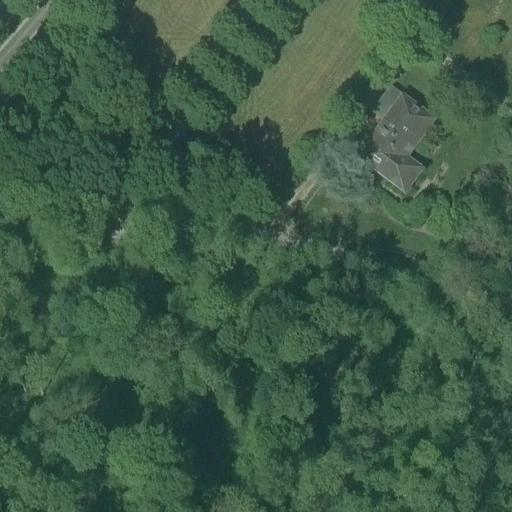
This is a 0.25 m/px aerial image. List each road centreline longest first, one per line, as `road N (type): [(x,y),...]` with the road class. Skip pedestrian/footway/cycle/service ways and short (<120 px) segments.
road 1 (unclassified): [(511,314),(253,239),(0,232)]
road 2 (unknown): [(356,269),(511,26)]
